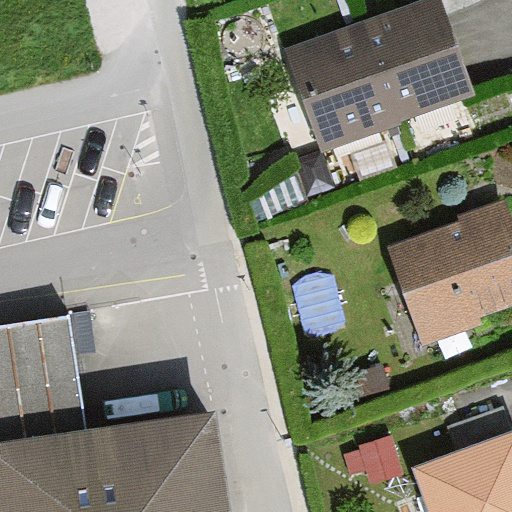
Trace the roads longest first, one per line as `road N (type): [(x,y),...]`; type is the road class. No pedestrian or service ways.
road 1 (residential): [(162,0),(226,275)]
road 2 (residential): [(226,275),(276,511)]
road 3 (residential): [(226,275),(0,310)]
